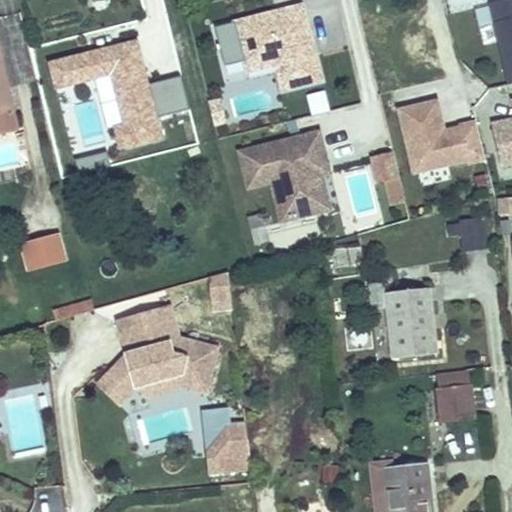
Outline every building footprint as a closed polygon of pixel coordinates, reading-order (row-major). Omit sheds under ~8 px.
[(370,0),(372,9),(401,0),(370,0)] [(511,0),(489,0),(509,84),(511,83),(511,0)] [(303,5),(232,23),(246,73),(276,67),(282,91),(324,82),(303,5)] [(143,39),(56,60),(62,83),(119,69),(132,122),(125,123),(131,145),(168,136),(163,116),(197,108),(188,74),(153,82),(143,39)] [(0,46),(0,110),(18,106),(12,88),(3,91),(0,81),(0,76),(9,74),(0,46)] [(325,91),(306,95),(310,116),(329,112),(325,91)] [(437,99),(396,109),(412,178),(484,161),(475,123),(444,130),(437,99)] [(18,106),(0,110),(0,131),(24,125),(18,106)] [(511,119),(492,124),(501,168),(511,165),(511,119)] [(322,130),(236,151),(246,190),(271,184),(281,223),(332,211),(324,177),(332,175),(322,130)] [(113,149),(81,158),(85,172),(117,164),(113,149)] [(393,153),(371,158),(377,184),(385,182),(391,207),(406,203),(393,153)] [(361,214),(381,203),(365,174),(345,185),(361,214)] [(511,199),(498,200),(499,215),(511,214),(511,199)] [(486,217),(454,220),(456,233),(466,232),(467,250),(488,248),(486,217)] [(60,235),(22,246),(28,272),(68,261),(60,235)] [(238,294),(236,269),(218,274),(220,296),(238,294)] [(386,302),(385,289),(385,277),(371,277),(372,303),(386,302)] [(429,286),(385,289),(386,302),(392,355),(436,352),(429,286)] [(177,304),(126,319),(135,352),(107,382),(127,402),(156,394),(165,404),(214,389),(226,345),(190,336),(187,337),(177,304)] [(264,364),(244,367),(246,385),(266,382),(264,364)] [(472,383),(440,386),(444,420),(476,417),(472,383)] [(229,409),(204,412),(209,474),(251,472),(245,424),(232,425),(229,409)] [(395,479),(386,481),(389,511),(433,511),(428,462),(393,464),(395,479)]
